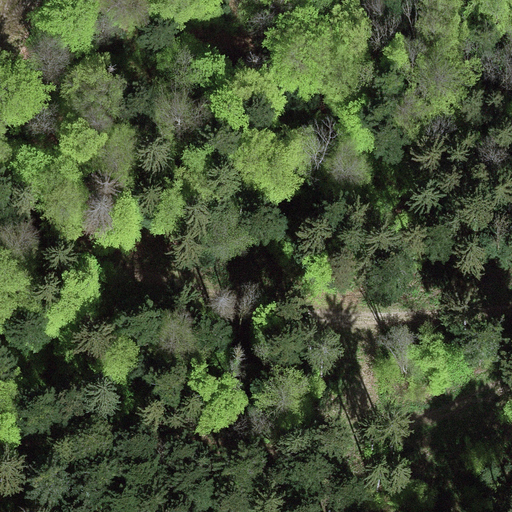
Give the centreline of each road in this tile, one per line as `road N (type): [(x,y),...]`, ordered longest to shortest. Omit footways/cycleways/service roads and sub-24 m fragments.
road 1 (track): [(511,387),(339,440),(236,456),(97,432),(0,442)]
road 2 (track): [(0,245),(95,261),(308,317),(511,310)]
